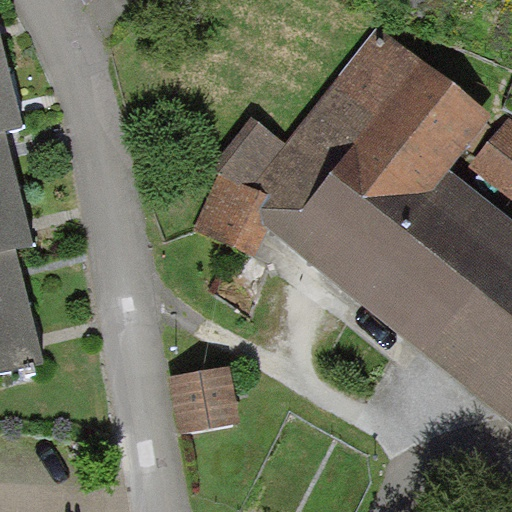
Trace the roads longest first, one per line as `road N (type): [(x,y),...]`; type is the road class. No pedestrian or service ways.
road 1 (residential): [(163,511),(86,88),(46,0)]
road 2 (residential): [(511,488),(464,478),(410,491),(387,511)]
